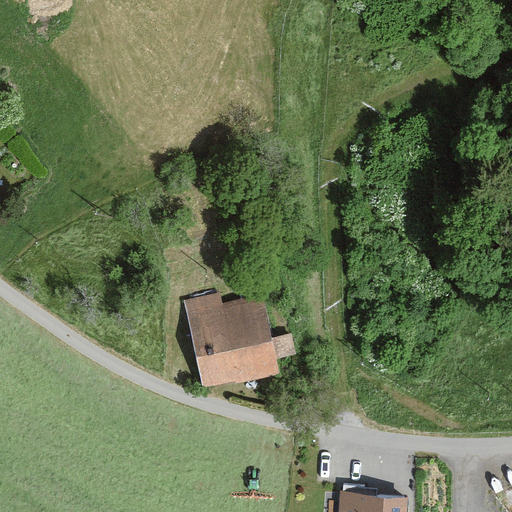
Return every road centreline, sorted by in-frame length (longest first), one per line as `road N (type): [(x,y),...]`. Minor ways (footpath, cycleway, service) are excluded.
road 1 (unclassified): [(511,443),(346,433),(183,396),(79,342),(0,285)]
road 2 (track): [(346,433),(334,315),(335,139),(361,111),(437,74)]
